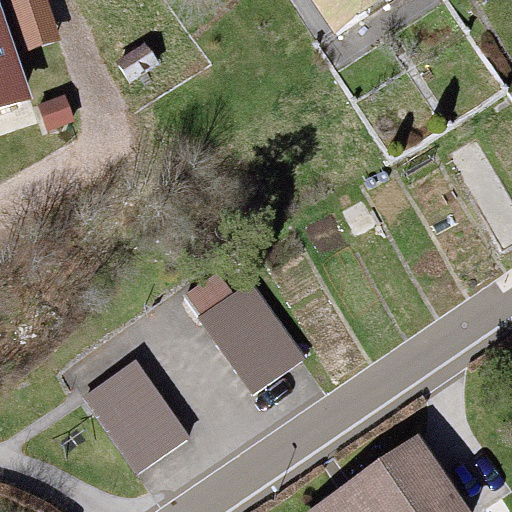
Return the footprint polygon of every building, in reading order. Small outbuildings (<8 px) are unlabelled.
[(308,0),(327,30),(374,0),(308,0)] [(137,48),(102,73),(122,100),(157,75),(137,48)] [(0,51),(0,122),(19,118),(0,51)] [(253,295),(204,325),(247,395),(296,365),(253,295)] [(137,366),(86,403),(142,478),(192,441),(137,366)] [(322,511),(469,511),(423,443),(322,511)]
